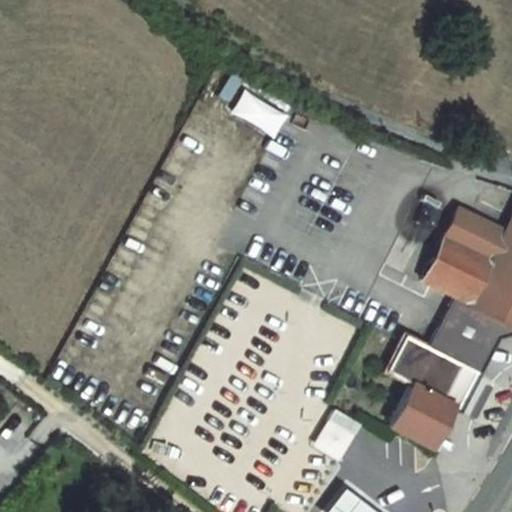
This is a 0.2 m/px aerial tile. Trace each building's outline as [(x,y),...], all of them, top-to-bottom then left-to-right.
[(238,89),(225,111),(268,136),(281,113),(238,89)] [(511,229),(506,242),(464,218),(429,291),(454,304),(431,348),(405,334),(382,376),(402,388),(383,431),(426,455),(451,411),(472,370),(488,339),(507,329),(511,331),(511,229)] [(497,385),(472,370),(451,411),(476,425),(497,385)] [(324,407),(305,446),(334,460),(352,421),(324,407)] [(328,511),(373,511),(345,491),(328,511)]
